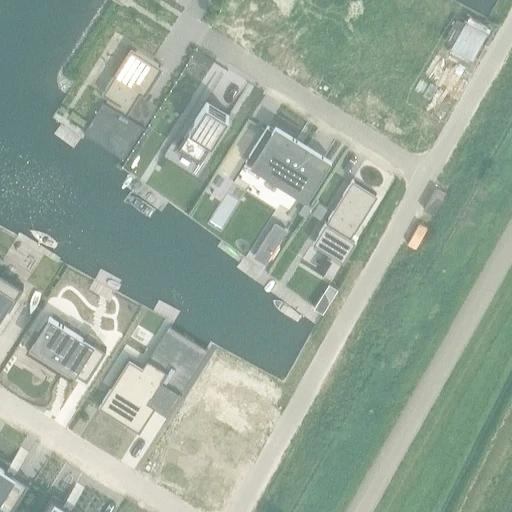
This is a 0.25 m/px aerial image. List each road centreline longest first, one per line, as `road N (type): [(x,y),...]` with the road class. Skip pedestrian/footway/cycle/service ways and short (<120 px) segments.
road 1 (residential): [(237,511),(423,174)]
road 2 (residential): [(423,174),(137,0)]
road 3 (unclassified): [(350,511),(511,234)]
road 4 (residential): [(0,398),(186,511)]
road 5 (residential): [(423,174),(511,13)]
